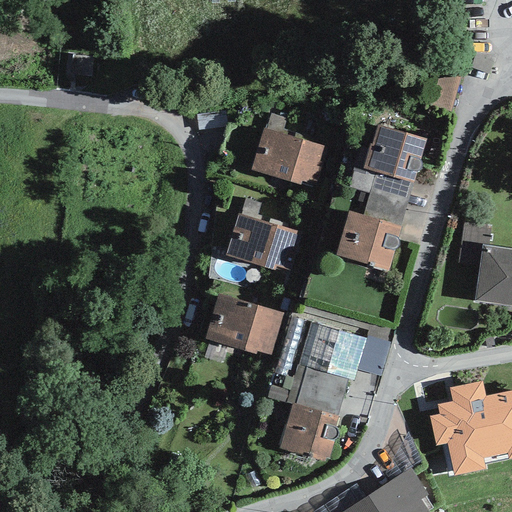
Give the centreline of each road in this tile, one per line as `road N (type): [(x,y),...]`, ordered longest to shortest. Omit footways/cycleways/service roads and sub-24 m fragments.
road 1 (track): [(82,511),(137,410),(177,303),(193,210),(192,155),(177,129),(144,111),(0,98)]
road 2 (residential): [(511,66),(477,103),(458,139),(395,371)]
road 3 (residential): [(395,371),(352,471),(254,511)]
